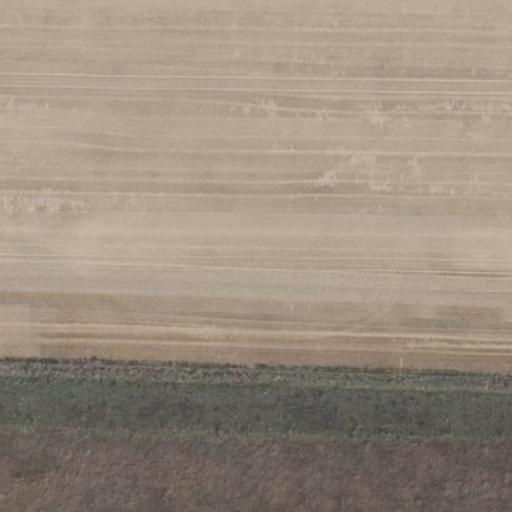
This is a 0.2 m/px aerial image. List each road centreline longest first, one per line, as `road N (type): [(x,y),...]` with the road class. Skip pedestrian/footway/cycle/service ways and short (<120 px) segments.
road 1 (track): [(0,474),(511,491)]
road 2 (track): [(0,370),(511,383)]
